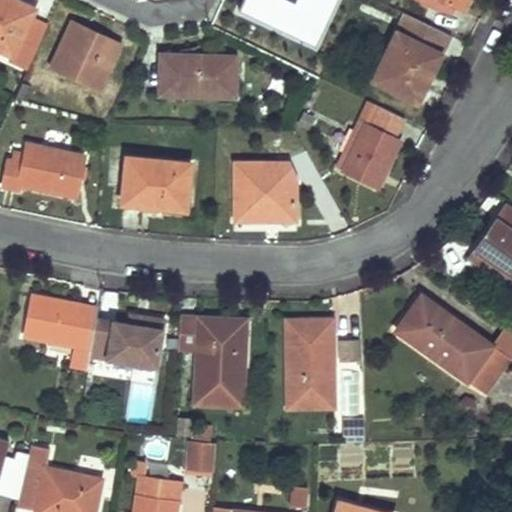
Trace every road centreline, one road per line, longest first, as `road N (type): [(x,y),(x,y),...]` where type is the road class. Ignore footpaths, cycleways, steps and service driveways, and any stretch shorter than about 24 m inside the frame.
road 1 (residential): [(0,235),(164,268),(327,266),(422,220)]
road 2 (residential): [(511,12),(422,220)]
road 3 (residential): [(422,220),(511,100)]
